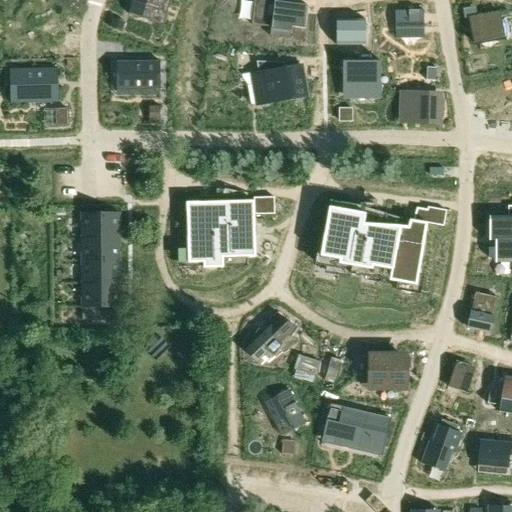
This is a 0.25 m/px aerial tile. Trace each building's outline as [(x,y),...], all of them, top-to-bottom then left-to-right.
[(166,0),(132,0),(128,14),(162,26),(170,1),(166,0)] [(303,31),(306,8),(282,3),(281,5),(274,4),(275,0),(254,0),(250,25),(269,29),(267,37),(288,40),(290,28),(303,31)] [(423,41),(424,12),(395,13),(395,41),(423,41)] [(499,13),(469,18),(473,43),(503,38),(499,13)] [(113,18),(110,27),(122,32),(125,23),(113,18)] [(338,22),(338,46),(368,46),(367,21),(338,22)] [(474,56),(464,57),(467,72),(484,69),(483,62),(475,63),(474,56)] [(255,68),(249,70),(255,102),(300,92),(295,60),(276,64),(275,60),(253,59),(255,68)] [(5,62),(4,95),(51,95),(51,61),(5,62)] [(342,61),(342,93),(380,93),(380,61),(342,61)] [(439,71),(439,64),(427,63),(427,71),(439,71)] [(137,69),(137,97),(181,95),(181,68),(137,69)] [(410,94),(410,123),(438,124),(439,95),(410,94)] [(48,102),(48,112),(60,112),(61,102),(48,102)] [(149,106),(150,122),(160,122),(160,106),(149,106)] [(350,111),(337,111),(337,123),(350,123),(350,111)] [(255,201),(189,202),(189,264),(204,264),(204,270),(223,269),(223,260),(255,260),(255,218),(276,218),(277,201),(256,196),(255,201)] [(320,254),(319,265),(350,271),(350,274),(365,277),(365,273),(383,276),(382,279),(416,285),(427,224),(409,221),(407,228),(365,215),(358,213),(359,207),(329,202),(323,239),(320,239),(317,253),(320,254)] [(81,214),(81,238),(120,238),(120,214),(81,214)] [(489,241),(489,242),(495,242),(495,240),(511,240),(511,217),(508,218),(489,218),(489,240),(489,241)] [(81,238),(82,261),(120,261),(120,238),(81,238)] [(495,242),(495,263),(511,263),(511,240),(495,240),(495,242)] [(82,261),(82,284),(120,284),(120,261),(82,261)] [(82,284),(82,308),(92,308),(101,308),(111,308),(120,307),(120,284),(82,284)] [(477,294),(469,329),(493,333),(500,298),(493,297),(495,289),(480,289),(480,295),(477,294)] [(111,308),(111,321),(120,321),(120,307),(111,308)] [(82,308),(82,321),(92,321),(92,308),(82,308)] [(92,308),(92,321),(101,321),(101,308),(92,308)] [(101,308),(101,321),(111,321),(111,308),(101,308)] [(253,342),(246,349),(258,362),(268,352),(274,356),(281,345),(278,343),(286,335),(290,338),(296,329),(275,314),(269,323),(271,325),(263,332),(258,329),(251,340),(253,342)] [(368,385),(368,387),(401,387),(401,357),(368,356),(368,373),(368,385)] [(455,362),(449,383),(459,387),(458,391),(466,393),(472,376),(466,374),(469,367),(455,362)] [(360,373),(360,385),(368,385),(368,373),(360,373)] [(511,377),(504,376),(504,378),(506,378),(503,394),(488,392),(487,404),(500,406),(499,412),(498,412),(498,413),(511,414),(511,377)] [(308,425),(292,392),(281,399),(297,431),(308,425)] [(330,405),(326,422),(340,425),(336,439),(383,451),(390,420),(330,405)] [(428,444),(421,463),(444,472),(451,452),(455,453),(462,433),(454,431),(456,425),(441,419),(431,445),(428,444)] [(511,445),(480,441),(477,472),(507,475),(509,454),(511,454),(511,445)] [(295,444),(283,443),(282,455),(294,456),(295,444)]
